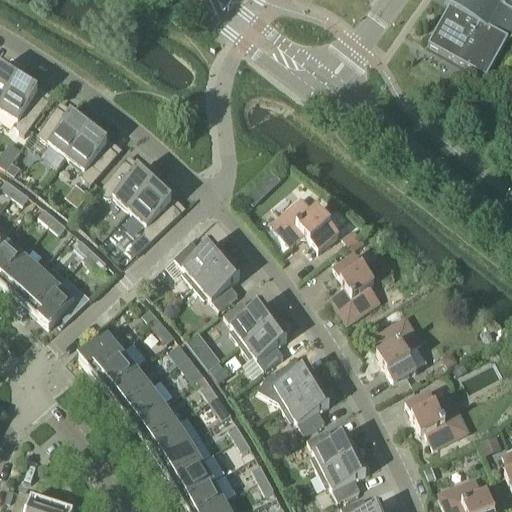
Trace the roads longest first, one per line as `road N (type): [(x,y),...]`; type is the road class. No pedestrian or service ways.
road 1 (residential): [(415,511),(331,352),(211,202)]
road 2 (residential): [(211,202),(109,111),(0,36)]
road 3 (residential): [(24,385),(211,202)]
road 4 (tertiary): [(511,234),(324,91)]
road 5 (residential): [(122,511),(24,385)]
road 6 (tertiary): [(324,91),(204,0)]
